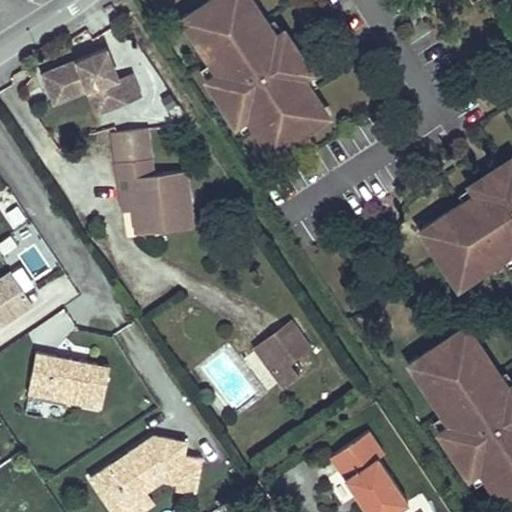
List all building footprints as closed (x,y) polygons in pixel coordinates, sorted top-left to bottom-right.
[(237,0),(214,0),(190,17),(198,28),(191,33),(220,75),(215,78),(245,122),(250,118),(258,130),(262,128),(267,136),(272,132),(284,149),(328,118),(302,80),(305,78),(277,37),(275,39),(267,27),(268,26),(250,0),(238,0),(238,1),(237,0)] [(190,17),(183,22),(191,33),(198,28),(190,17)] [(285,32),(277,37),(305,78),(313,73),(285,32)] [(107,48),(43,73),(52,96),(86,83),(88,89),(102,84),(111,107),(128,101),(119,77),(107,48)] [(133,71),(119,77),(128,101),(142,95),(133,71)] [(215,78),(208,82),(239,126),(245,122),(215,78)] [(86,83),(52,96),(55,102),(88,89),(86,83)] [(102,84),(88,89),(97,112),(111,107),(102,84)] [(162,138),(161,126),(112,133),(119,184),(132,182),(135,209),(137,232),(193,224),(186,171),(153,175),(149,140),(162,138)] [(262,128),(258,130),(275,155),(284,149),(272,132),(267,136),(262,128)] [(439,229),(428,236),(455,277),(467,269),(471,276),(511,249),(511,167),(477,191),(478,193),(467,201),(465,199),(434,220),(439,229)] [(135,209),(132,182),(119,184),(122,211),(135,209)] [(20,258),(10,264),(22,286),(32,281),(20,258)] [(0,326),(31,305),(10,273),(0,279),(0,326)] [(402,293),(377,303),(391,338),(416,329),(402,293)] [(310,346),(294,322),(287,324),(269,336),(287,361),(277,369),(286,382),(297,374),(289,362),(310,346)] [(463,324),(453,330),(462,343),(471,336),(463,324)] [(426,366),(417,372),(449,421),(444,424),(473,469),(478,465),(509,511),(511,511),(511,391),(507,384),(504,386),(496,374),(498,373),(482,348),(480,349),(471,336),(462,343),(453,330),(418,353),(426,366)] [(254,346),(272,372),(277,369),(287,361),(269,336),(254,346)] [(37,353),(29,395),(102,408),(109,366),(79,360),(78,366),(71,365),(72,359),(37,353)] [(418,353),(408,360),(417,372),(426,366),(418,353)] [(467,473),(473,469),(444,424),(437,428),(467,473)] [(384,455),(368,431),(331,457),(367,511),(396,511),(409,503),(379,458),(384,455)] [(194,492),(201,457),(183,453),(186,440),(154,435),(127,452),(131,458),(113,470),(109,465),(90,478),(114,511),(145,490),(161,479),(176,482),(176,489),(194,492)] [(109,465),(113,470),(131,458),(127,452),(109,465)] [(113,511),(142,511),(154,504),(145,490),(114,511),(113,511)]
